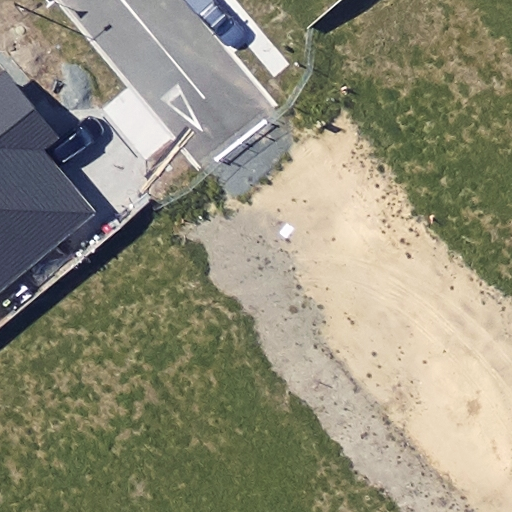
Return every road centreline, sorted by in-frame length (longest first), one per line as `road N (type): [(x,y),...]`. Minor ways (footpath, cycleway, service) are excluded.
road 1 (unknown): [(249,149),(482,417),(511,477)]
road 2 (residential): [(126,0),(249,149)]
